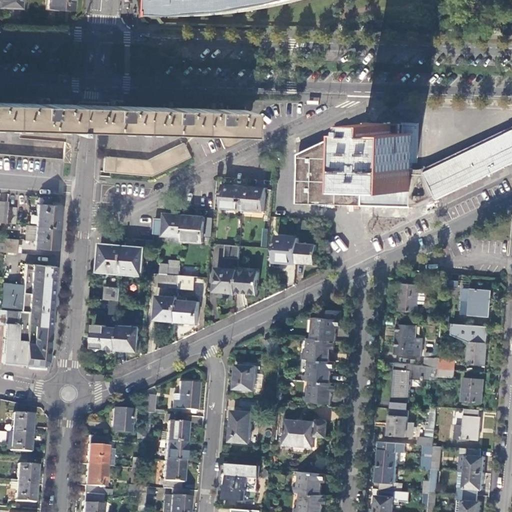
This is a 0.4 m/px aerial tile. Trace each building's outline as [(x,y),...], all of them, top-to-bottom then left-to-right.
[(71,8),(71,0),(46,0),(46,7),(71,8)] [(162,17),(162,7),(162,0),(153,0),(157,17),(159,17),(162,17)] [(162,0),(162,7),(162,17),(162,18),(177,18),(182,18),(193,18),(208,17),(222,16),(246,13),(260,11),(275,8),(290,4),(305,1),(307,0),(162,0)] [(217,132),(224,148),(243,139),(244,109),(223,108),(206,108),(180,107),(163,106),(121,105),(106,105),(49,103),(32,102),(0,100),(0,126),(6,127),(6,125),(69,127),(69,131),(74,131),(74,127),(135,129),(135,130),(178,132),(178,130),(217,132)] [(364,123),(355,128),(355,151),(364,151),(364,123)] [(364,123),(364,151),(362,205),(411,207),(413,134),(400,133),(400,124),(379,124),(364,123)] [(355,151),(355,128),(355,127),(325,142),(298,155),(297,203),(362,205),(364,151),(355,151)] [(511,130),(507,133),(488,142),(450,160),(448,161),(433,168),(424,173),(437,200),(511,164),(511,130)] [(116,172),(152,175),(190,156),(184,142),(148,159),(117,157),(116,172)] [(116,172),(117,157),(105,156),(104,171),(116,172)] [(244,210),(246,186),(236,185),(224,184),(222,208),(244,210)] [(256,186),(246,186),(244,210),(265,211),(267,187),(256,186)] [(35,224),(58,226),(58,217),(60,205),(37,203),(35,224)] [(8,205),(6,222),(14,223),(15,206),(8,205)] [(164,218),(163,233),(163,236),(175,237),(174,241),(183,242),(183,240),(186,215),(174,214),(165,213),(164,218)] [(186,215),(183,240),(205,241),(205,236),(206,221),(207,216),(197,216),(186,215)] [(163,233),(164,218),(156,217),(155,232),(163,233)] [(214,222),(206,221),(205,236),(213,236),(214,222)] [(57,240),(58,226),(35,224),(33,246),(56,248),(57,240)] [(299,243),(299,237),(278,236),(275,260),(297,262),(299,243)] [(17,238),(4,237),(4,242),(3,251),(16,252),(17,238)] [(123,273),(125,245),(102,243),(99,271),(123,273)] [(299,243),(297,262),(316,264),(317,244),(299,243)] [(240,258),(241,245),(226,244),(225,257),(240,258)] [(138,246),(125,245),(123,273),(144,274),(147,247),(138,246)] [(180,274),(181,265),(181,260),(170,259),(170,263),(169,273),(180,274)] [(27,323),(49,325),(50,315),(52,285),(54,265),(24,262),(23,283),(3,282),(1,305),(21,307),(20,310),(28,311),(27,323)] [(200,266),(181,265),(180,274),(195,275),(199,276),(200,266)] [(215,290),(237,291),(239,269),(217,267),(215,290)] [(239,269),(237,291),(258,293),(260,270),(239,269)] [(179,284),(180,274),(169,273),(162,273),(152,272),(151,282),(179,284)] [(195,275),(180,274),(179,284),(179,287),(194,288),(195,275)] [(400,310),(419,312),(419,304),(420,292),(425,293),(426,278),(403,277),(400,310)] [(107,286),(106,299),(121,300),(122,287),(107,286)] [(446,302),(447,286),(439,286),(438,301),(446,302)] [(462,314),(490,316),(492,290),(464,288),(462,314)] [(156,319),(177,321),(178,300),(178,297),(159,295),(156,319)] [(178,300),(177,321),(198,323),(200,302),(178,300)] [(20,310),(0,308),(0,323),(4,323),(1,361),(9,362),(23,363),(26,330),(27,323),(28,311),(20,310)] [(341,326),(342,317),(341,317),(342,308),(330,308),(329,312),(322,311),(322,316),(315,316),(313,331),(309,330),(309,336),(335,339),(336,339),(338,326),(341,326)] [(117,346),(119,326),(108,325),(108,323),(95,322),(93,341),(97,342),(97,346),(99,348),(103,345),(117,346)] [(26,330),(48,332),(49,325),(27,323),(26,330)] [(140,326),(119,324),(119,326),(117,346),(117,348),(138,350),(140,326)] [(399,324),(397,353),(416,354),(416,353),(423,354),(424,337),(417,336),(418,325),(399,324)] [(46,365),(48,332),(26,330),(23,363),(33,364),(46,365)] [(486,365),(487,342),(479,341),(480,332),(471,331),(469,363),(486,365)] [(479,341),(487,342),(488,333),(480,332),(479,341)] [(270,351),(281,351),(274,336),(266,340),(270,351)] [(335,339),(309,336),(307,352),(306,358),(309,358),(329,359),(330,351),(330,347),(335,347),(335,339)] [(441,358),(443,343),(437,343),(436,353),(427,352),(426,364),(441,365),(441,358)] [(335,368),(336,360),(329,359),(309,358),(308,373),(307,379),(310,379),(331,381),(332,368),(335,368)] [(456,360),(441,358),(441,365),(440,368),(455,370),(456,360)] [(393,400),(410,402),(412,378),(439,380),(440,375),(440,368),(441,365),(426,364),(396,362),(393,400)] [(235,387),(255,389),(255,387),(262,388),(263,373),(257,372),(258,365),(237,363),(235,387)] [(455,377),(455,370),(440,368),(440,375),(455,377)] [(463,400),(483,402),(485,379),(465,377),(463,400)] [(336,381),(331,381),(310,379),(308,395),(304,395),(303,400),(332,403),(332,390),(336,390),(336,381)] [(173,393),(173,400),(172,408),(196,410),(198,383),(179,381),(179,394),(173,393)] [(155,395),(144,394),(143,412),(153,413),(155,395)] [(410,402),(393,400),(393,407),(410,409),(410,402)] [(390,434),(414,436),(416,422),(409,421),(410,409),(393,407),(391,422),(389,422),(388,426),(391,426),(390,434)] [(110,431),(129,432),(131,410),(113,408),(110,431)] [(480,409),(466,408),(464,424),(457,424),(455,437),(479,439),(481,417),(480,416),(480,409)] [(231,439),(250,441),(253,410),(234,409),(231,439)] [(434,445),(437,411),(432,411),(431,422),(429,422),(429,426),(427,426),(426,437),(420,437),(419,444),(428,445),(434,445)] [(11,431),(30,433),(31,414),(13,413),(11,431)] [(185,422),(186,415),(168,414),(166,440),(185,442),(186,422),(185,422)] [(316,445),(317,431),(329,432),(331,418),(318,417),(318,420),(287,417),(285,442),(316,445)] [(28,451),(30,433),(11,431),(10,450),(28,451)] [(107,448),(108,437),(88,435),(86,464),(105,465),(107,448)] [(185,442),(166,440),(164,460),(184,462),(185,442)] [(407,443),(386,441),(385,449),(382,449),(380,464),(399,466),(400,450),(406,451),(407,443)] [(432,469),(434,445),(428,445),(426,468),(432,469)] [(440,469),(442,446),(434,445),(432,469),(439,469),(440,469)] [(114,449),(107,448),(105,465),(113,466),(114,449)] [(482,456),(483,449),(469,448),(467,471),(485,473),(486,456),(482,456)] [(184,462),(164,460),(162,480),(163,480),(163,487),(171,488),(179,488),(180,482),(182,482),(184,462)] [(226,496),(244,498),(246,480),(249,480),(250,474),(259,475),(260,463),(229,461),(226,496)] [(16,482),(34,483),(36,465),(18,463),(16,482)] [(105,465),(86,464),(84,492),(103,493),(105,465)] [(399,466),(380,464),(379,480),(382,480),(382,488),(403,490),(404,483),(397,482),(399,466)] [(138,467),(133,467),(131,485),(129,485),(128,495),(136,496),(138,467)] [(439,469),(432,469),(431,480),(430,491),(437,491),(439,469)] [(326,482),(327,473),(300,470),(299,486),(298,492),(301,492),(322,493),(322,481),(326,482)] [(485,473),(467,471),(466,488),(460,487),(459,493),(465,494),(479,495),(480,489),(483,489),(485,473)] [(33,502),(34,483),(16,482),(16,489),(14,500),(33,502)] [(188,489),(179,488),(171,488),(170,495),(164,494),(162,511),(187,511),(189,496),(188,496),(188,489)] [(403,490),(382,488),(381,494),(378,494),(376,511),(390,511),(394,511),(396,497),(403,497),(403,490)] [(434,511),(437,491),(430,491),(430,493),(428,511),(434,511)] [(101,511),(103,493),(84,492),(82,511),(101,511)] [(327,494),(322,493),(301,492),(300,509),(299,511),(322,511),(323,504),(327,504),(327,494)] [(478,501),(479,495),(465,494),(463,511),(481,511),(482,501),(478,501)]
